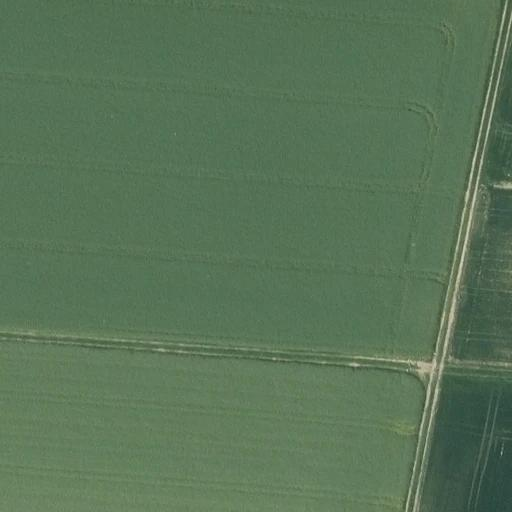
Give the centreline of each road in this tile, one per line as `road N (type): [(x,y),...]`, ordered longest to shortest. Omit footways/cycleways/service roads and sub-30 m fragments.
road 1 (track): [(407,511),(507,0)]
road 2 (track): [(511,376),(0,337)]
